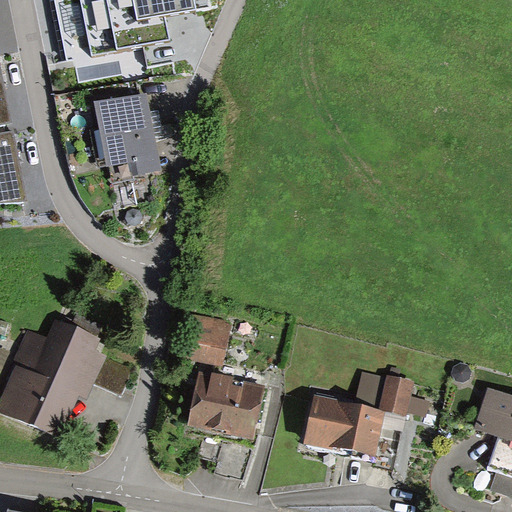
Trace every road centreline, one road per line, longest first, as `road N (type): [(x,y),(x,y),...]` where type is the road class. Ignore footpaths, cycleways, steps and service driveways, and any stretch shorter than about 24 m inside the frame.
road 1 (residential): [(165,267),(116,259),(86,238),(61,196),(19,0)]
road 2 (residential): [(165,267),(198,70),(226,0)]
road 3 (residential): [(120,489),(165,267)]
road 4 (residential): [(120,489),(242,511)]
road 5 (residential): [(0,476),(120,489)]
